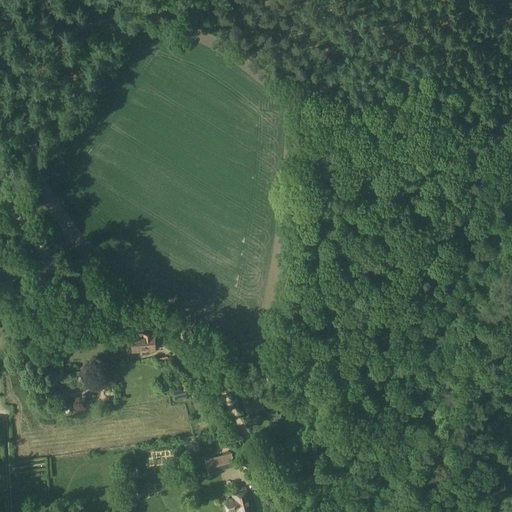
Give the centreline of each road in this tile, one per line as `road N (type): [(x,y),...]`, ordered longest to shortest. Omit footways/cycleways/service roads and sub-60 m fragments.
road 1 (residential): [(283,511),(242,427),(190,349),(55,266),(7,203)]
road 2 (track): [(407,511),(429,446),(511,280)]
